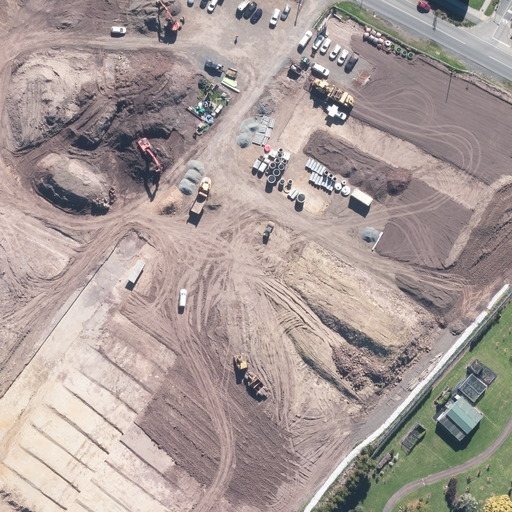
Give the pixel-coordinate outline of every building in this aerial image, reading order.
[(123,326),(105,319),(101,329),(118,337),(123,326)] [(98,347),(75,382),(98,397),(118,365),(130,372),(143,351),(122,337),(110,355),(98,347)] [(473,357),(463,368),(470,374),(474,378),(484,367),(473,357)] [(62,385),(36,372),(24,394),(0,381),(0,413),(13,420),(9,427),(39,443),(56,412),(50,408),(62,385)] [(474,378),(470,374),(455,391),(471,404),(486,388),(474,378)] [(432,422),(454,443),(481,417),(459,395),(432,422)] [(309,429),(261,405),(249,429),(297,452),(309,429)] [(243,511),(250,503),(248,501),(254,493),(228,474),(213,495),(186,475),(204,451),(183,436),(149,482),(189,511),(243,511)] [(153,461),(159,454),(149,447),(143,454),(153,461)]
